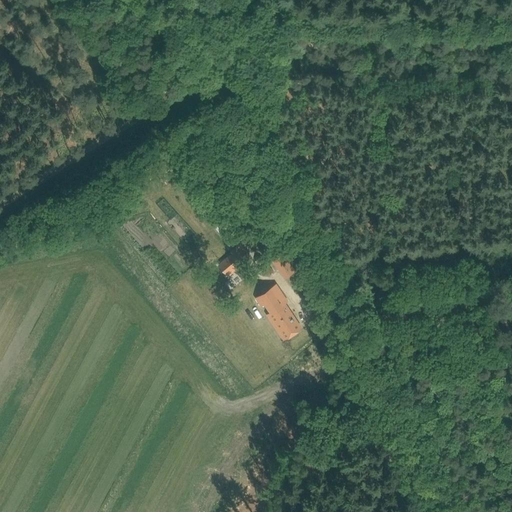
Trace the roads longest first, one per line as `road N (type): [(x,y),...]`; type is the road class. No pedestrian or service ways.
road 1 (track): [(453,511),(206,72)]
road 2 (track): [(206,72),(0,215)]
